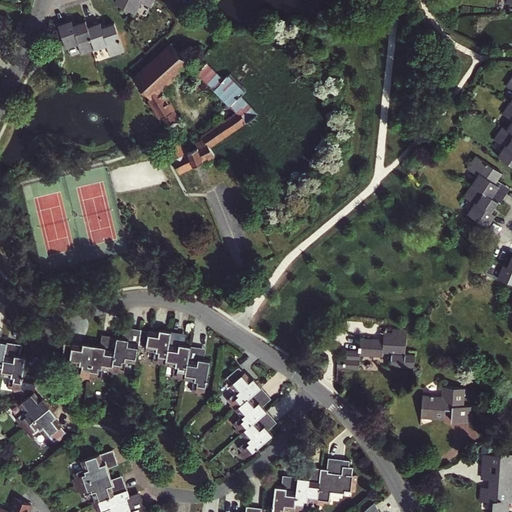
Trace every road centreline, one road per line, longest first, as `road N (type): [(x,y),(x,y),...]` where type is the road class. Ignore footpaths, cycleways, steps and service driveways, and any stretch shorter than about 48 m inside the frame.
road 1 (residential): [(131,449),(156,489),(212,495),(277,449),(312,385)]
road 2 (residential): [(52,311),(160,299),(193,307),(233,333)]
road 3 (residential): [(312,385),(365,437),(409,511)]
road 4 (residential): [(210,190),(247,299),(233,333)]
